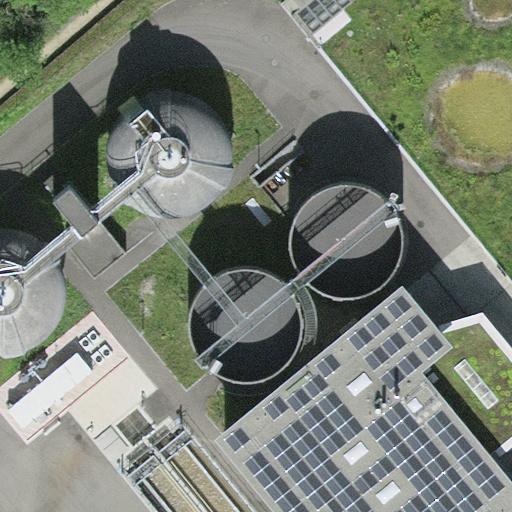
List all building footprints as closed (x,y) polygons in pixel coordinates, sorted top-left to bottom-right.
[(210,112),(193,101),(173,97),(152,99),(134,107),(119,121),(109,139),(106,159),(109,179),(119,197),(135,211),(154,219),(174,220),(194,215),(211,204),(223,188),(230,168),(230,148),(223,128),(210,112)] [(70,264),(92,289),(122,263),(51,182),(36,196),(84,251),(70,264)] [(379,202),(363,191),(345,186),(326,188),(308,195),(294,208),(285,225),(282,244),(285,263),(294,279),(308,291),(325,299),(344,301),(362,296),(378,286),(390,272),(396,255),(397,235),(391,217),(379,202)] [(40,246),(22,235),(2,230),(0,230),(0,354),(4,354),(24,349),(41,338),(53,321),(59,302),(59,282),(52,262),(40,246)] [(278,289),(262,278),(243,273),(224,275),(206,283),(192,296),(183,313),(180,331),(184,350),(193,366),(206,379),(223,386),(242,388),(260,383),(276,374),(288,359),(294,342),(295,323),(289,304),(278,289)] [(212,436),(274,511),(511,511),(511,495),(484,462),(511,438),(511,360),(470,310),(437,337),(395,286),(212,436)]
